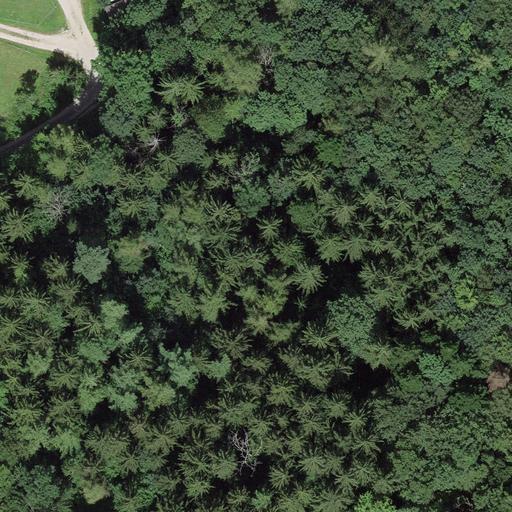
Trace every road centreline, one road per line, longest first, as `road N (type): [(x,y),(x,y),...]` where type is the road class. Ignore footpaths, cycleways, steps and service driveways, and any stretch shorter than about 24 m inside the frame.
road 1 (track): [(56,0),(98,83),(210,0)]
road 2 (track): [(0,154),(61,119),(98,83)]
